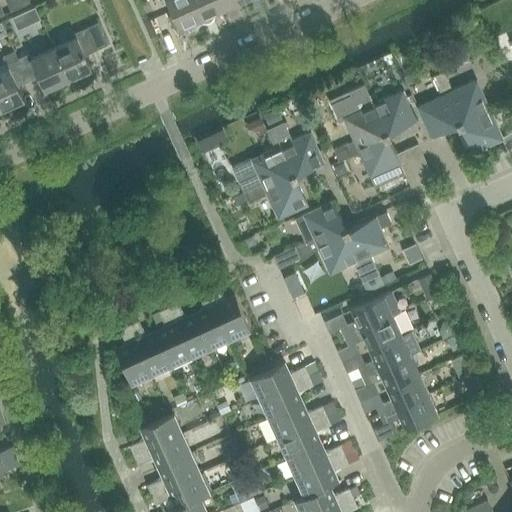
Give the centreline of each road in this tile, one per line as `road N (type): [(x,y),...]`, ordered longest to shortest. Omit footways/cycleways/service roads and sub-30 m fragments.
road 1 (residential): [(0,158),(348,0)]
road 2 (residential): [(421,510),(389,496),(317,343),(306,329),(290,327),(264,269)]
road 3 (residential): [(511,352),(456,229),(469,205),(511,186)]
road 4 (residential): [(421,510),(428,482),(448,456),(511,425)]
